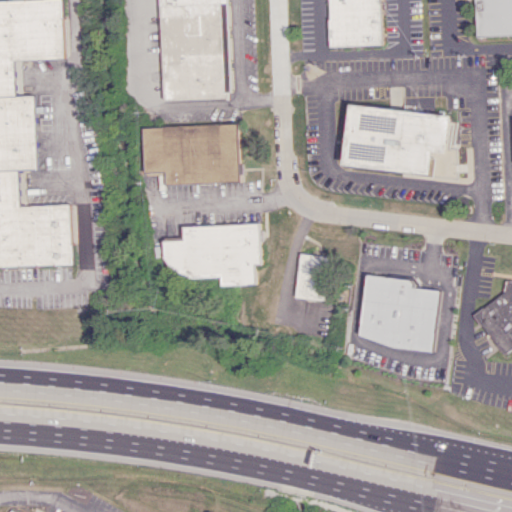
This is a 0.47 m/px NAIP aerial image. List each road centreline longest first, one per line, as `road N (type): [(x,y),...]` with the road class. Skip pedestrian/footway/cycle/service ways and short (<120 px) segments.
road 1 (residential): [(511,233),(303,206),(284,172),(277,0)]
road 2 (motorway): [(398,446),(195,402),(0,381)]
road 3 (motorway): [(0,420),(160,437),(356,476)]
road 4 (motorway): [(356,476),(500,511)]
